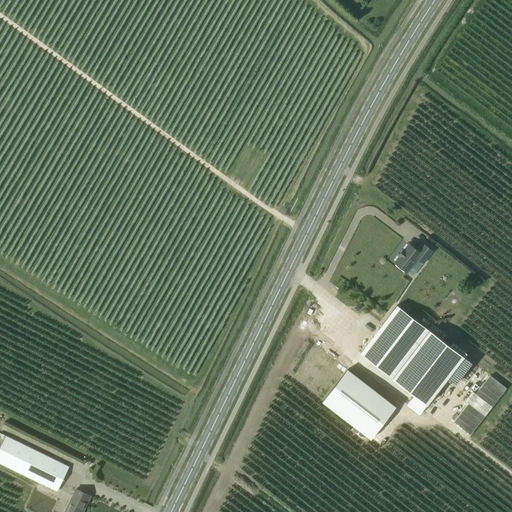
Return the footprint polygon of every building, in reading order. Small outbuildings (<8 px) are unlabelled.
[(418,250),(409,244),(404,250),(403,250),(399,255),(400,256),(395,262),(407,272),(417,258),(423,263),(433,251),(424,243),(418,250)] [(464,356),(397,305),(361,353),(427,404),(464,356)] [(396,406),(348,369),(323,402),(371,439),(396,406)] [(475,435),(508,386),(491,374),(478,393),(475,391),(455,422),(475,435)] [(0,463),(57,492),(70,467),(6,435),(5,436),(0,433),(0,463)] [(82,511),(90,497),(76,490),(64,511),(82,511)]
